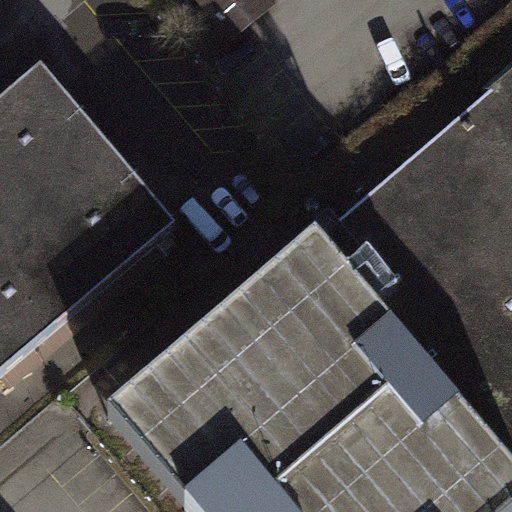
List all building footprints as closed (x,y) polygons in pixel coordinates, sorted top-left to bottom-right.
[(269,0),(198,0),(202,5),(190,15),(219,49),(231,40),(232,41),(274,6),(269,0)] [(177,231),(42,72),(0,107),(0,378),(1,380),(113,285),(123,296),(169,257),(159,246),(177,231)] [(511,77),(320,242),(511,468),(511,77)] [(511,511),(511,469),(317,243),(109,421),(186,511),(511,511)] [(123,296),(113,285),(1,380),(11,391),(123,296)]
